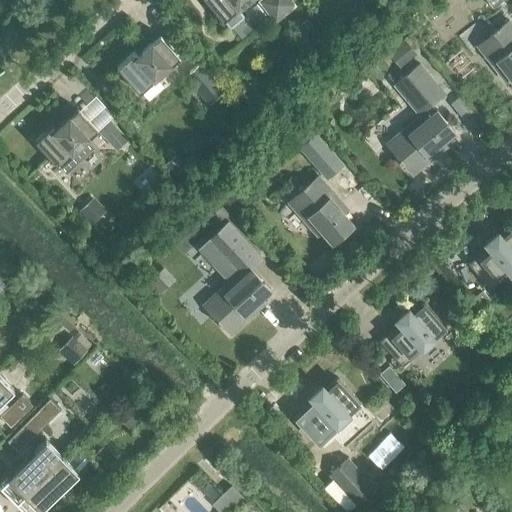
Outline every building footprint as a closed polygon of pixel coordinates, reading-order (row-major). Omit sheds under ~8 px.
[(204,0),(222,21),(224,19),(229,27),(241,17),(236,10),(240,6),(239,5),(244,0),(204,0)] [(259,0),(259,1),(274,19),(293,4),(289,0),(259,0)] [(305,19),(294,29),(302,38),(314,28),(305,19)] [(511,25),(508,21),(496,30),(495,28),(491,31),(492,33),(488,37),(492,41),(480,51),(498,74),(503,70),(511,81),(511,25)] [(167,68),(179,57),(161,37),(151,46),(150,44),(140,52),(142,53),(138,56),(133,51),(116,67),(138,93),(156,77),(155,76),(166,66),(167,68)] [(404,40),(388,53),(399,67),(415,54),(404,40)] [(426,107),(443,93),(420,65),(394,86),(420,116),(390,139),(400,151),(395,155),(399,159),(397,161),(400,164),(402,163),(411,175),(439,152),(435,147),(454,132),(435,110),(431,114),(426,107)] [(85,140),(96,130),(78,110),(69,119),(67,117),(58,125),(59,126),(55,130),(51,125),(34,141),(57,166),(59,164),(65,171),(77,161),(70,154),(74,150),(73,149),(84,139),(85,140)] [(109,118),(97,130),(116,150),(128,139),(109,118)] [(315,131),(297,147),(326,179),(343,164),(315,131)] [(174,156),(164,165),(179,182),(189,173),(174,156)] [(337,206),(341,202),(318,175),(306,185),(305,184),(302,187),(303,188),(287,202),(311,229),(315,225),(331,243),(352,224),(337,206)] [(93,198),(79,211),(90,224),(105,211),(93,198)] [(511,225),(500,236),(497,232),(484,243),(487,246),(467,263),(489,290),(509,273),(511,276),(511,225)] [(163,267),(147,282),(158,294),(174,279),(163,267)] [(252,306),(270,289),(250,268),(233,285),(229,280),(207,300),(217,311),(212,315),(216,320),(215,321),(218,325),(220,323),(230,334),(256,310),(252,306)] [(483,291),(472,300),(479,308),(490,300),(483,291)] [(433,338),(446,327),(423,301),(410,312),(407,309),(395,319),(398,323),(378,340),(401,366),(421,349),(424,352),(436,342),(433,338)] [(72,336),(58,350),(72,364),(86,349),(72,336)] [(0,375),(0,400),(13,388),(0,375)] [(348,414),(360,403),(337,377),(324,389),(321,385),(309,396),(312,400),(293,418),(316,443),(336,425),(339,429),(351,418),(348,414)] [(21,394),(0,415),(10,426),(31,405),(21,394)] [(49,399),(8,440),(17,449),(58,408),(49,399)] [(136,402),(119,418),(128,427),(145,411),(136,402)] [(6,476),(22,492),(61,454),(45,438),(6,476)] [(61,454),(22,492),(39,509),(77,471),(61,454)] [(329,475),(354,502),(372,485),(347,458),(329,475)]
